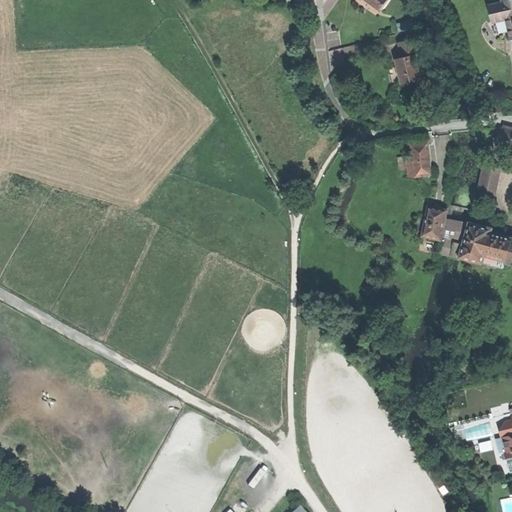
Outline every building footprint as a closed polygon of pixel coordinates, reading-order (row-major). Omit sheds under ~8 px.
[(372,4),(381,10),(388,0),(371,0),(374,2),(372,4)] [(511,0),(505,0),(504,0),(504,2),(490,6),(494,22),(508,18),(511,37),(511,0)] [(399,43),(403,58),(416,54),(418,54),(414,39),(399,43)] [(411,80),(422,78),(416,54),(403,58),(396,59),(402,83),(411,80)] [(511,148),(511,128),(505,127),(504,128),(500,145),(505,147),(511,148)] [(499,150),(504,152),(505,147),(500,145),(504,128),(499,129),(498,136),(496,135),(494,144),(496,147),(500,148),(499,150)] [(417,175),(432,174),(429,144),(414,145),(415,156),(417,175)] [(410,176),(417,175),(415,156),(408,156),(410,176)] [(483,191),(494,193),(500,166),(489,164),(483,191)] [(422,236),(441,240),(446,220),(448,210),(442,209),(442,208),(440,207),(440,209),(435,207),(429,206),(426,218),(422,235),(422,236)] [(414,233),(422,235),(426,218),(418,216),(414,233)] [(438,253),(461,258),(469,225),(446,220),(441,240),(438,253)] [(470,223),(469,225),(461,258),(483,263),(484,262),(485,255),(491,232),(492,228),(470,223)] [(511,237),(501,235),(491,232),(485,255),(508,261),(511,243),(511,237)] [(507,264),(508,261),(485,255),(484,262),(497,265),(498,262),(507,264)] [(511,474),(511,473),(511,420),(506,422),(501,431),(503,439),(500,443),(502,450),(506,454),(511,474)]
